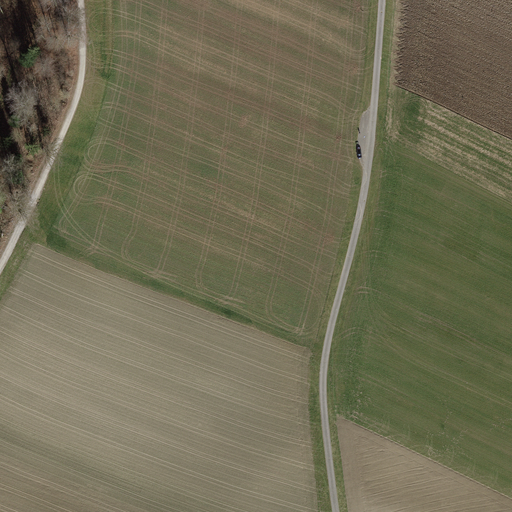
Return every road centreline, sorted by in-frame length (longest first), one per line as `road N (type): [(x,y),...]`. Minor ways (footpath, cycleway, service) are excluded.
road 1 (track): [(381,0),(366,178),(325,360),(336,511)]
road 2 (track): [(0,268),(80,84),(82,0)]
